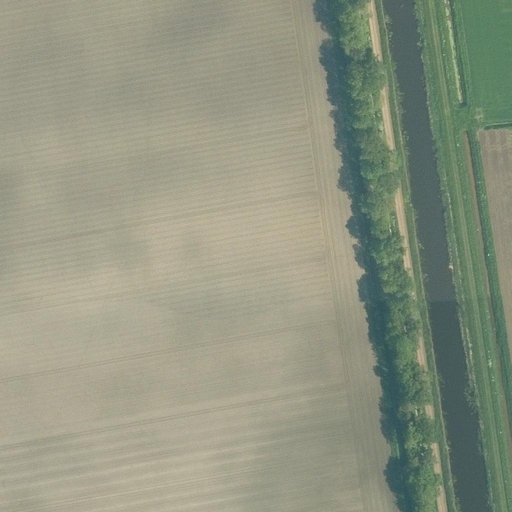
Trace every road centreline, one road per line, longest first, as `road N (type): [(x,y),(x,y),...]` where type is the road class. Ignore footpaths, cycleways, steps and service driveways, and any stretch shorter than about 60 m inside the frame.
road 1 (track): [(429,0),(504,511)]
road 2 (track): [(444,511),(370,0)]
